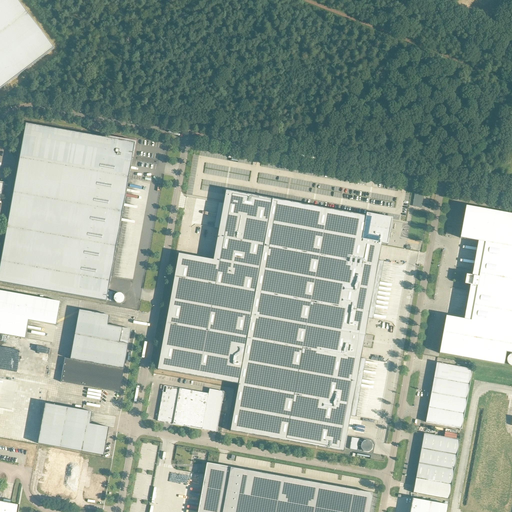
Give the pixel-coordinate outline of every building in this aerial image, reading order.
[(0,0),(0,89),(54,49),(17,0),(0,0)] [(105,138),(26,124),(0,268),(0,282),(106,301),(107,301),(112,302),(113,292),(108,291),(132,158),(133,158),(135,143),(105,138)] [(179,254),(158,370),(239,384),(230,431),(344,452),(350,416),(354,416),(364,359),(361,358),(368,318),(371,319),(382,261),(379,260),(383,239),(386,239),(388,240),(392,219),(371,215),(371,217),(226,191),(224,204),(221,203),(216,228),(219,229),(214,260),(179,254)] [(422,207),(425,192),(416,191),(413,206),(422,207)] [(478,241),(472,276),(466,275),(467,275),(466,278),(465,278),(465,280),(466,281),(465,283),(465,284),(470,285),(464,319),(446,316),(439,353),(504,365),(506,352),(511,353),(511,214),(466,206),(460,238),(478,241)] [(0,290),(0,333),(25,338),(29,320),(56,325),(60,302),(0,290)] [(115,294),(115,303),(124,302),(124,293),(115,294)] [(70,359),(124,369),(131,329),(108,325),(110,315),(79,310),(70,359)] [(65,358),(61,382),(91,387),(120,392),(124,369),(65,358)] [(437,363),(431,392),(467,399),(473,369),(437,363)] [(210,389),(209,393),(164,386),(159,422),(218,431),(220,422),(223,422),(225,413),(221,412),(225,391),(210,389)] [(462,429),(467,399),(431,392),(426,422),(462,429)] [(46,403),(38,444),(104,456),(109,427),(90,424),(92,412),(46,403)] [(424,433),(418,463),(454,470),(460,440),(424,433)] [(352,437),(349,449),(357,451),(360,439),(352,437)] [(38,444),(31,483),(78,492),(80,480),(99,483),(104,456),(38,444)] [(369,511),(373,493),(207,463),(198,511),(369,511)] [(454,470),(418,463),(413,493),(449,499),(454,470)] [(446,511),(448,505),(413,498),(412,498),(412,499),(413,499),(410,511),(446,511)] [(0,511),(16,511),(18,505),(19,505),(0,501),(0,511)]
